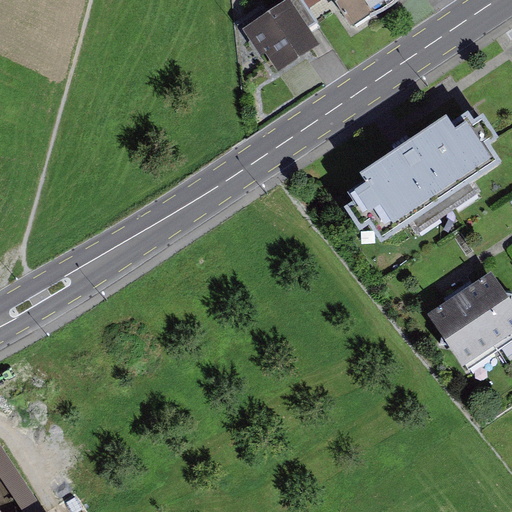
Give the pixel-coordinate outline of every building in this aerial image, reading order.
[(327,39),(299,0),(296,0),(262,24),(290,64),(327,39)] [(336,0),(357,28),(397,0),(336,0)] [(361,183),(396,234),(511,157),(511,153),(480,105),(361,183)] [(511,338),(511,286),(500,270),(470,291),(507,342),(511,338)] [(507,342),(470,291),(460,297),(440,312),(477,363),(507,342)] [(12,511),(0,490),(0,511),(12,511)]
